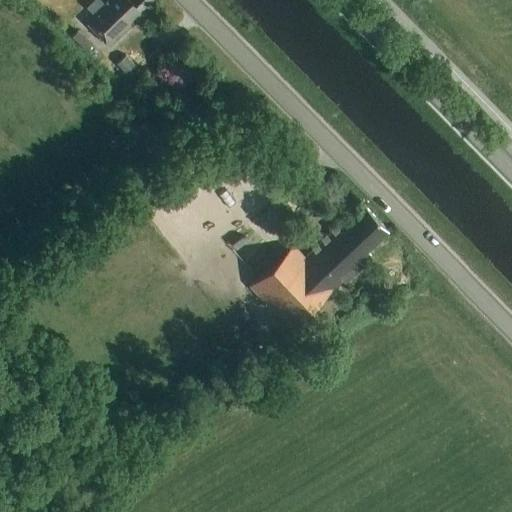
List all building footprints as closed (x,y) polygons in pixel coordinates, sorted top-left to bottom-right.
[(107,0),(85,22),(109,46),(143,13),(141,11),(151,0),(107,0)] [(93,45),(78,30),(71,37),(86,52),(93,45)] [(114,65),(128,80),(138,71),(124,56),(114,65)] [(249,285),(290,328),(370,254),(366,250),(387,231),(365,207),(347,223),(345,220),(304,258),(292,245),(249,285)] [(242,282),(223,300),(252,332),(271,314),(242,282)] [(262,353),(273,371),(311,349),(301,331),(262,353)] [(225,379),(231,388),(258,371),(253,362),(225,379)]
